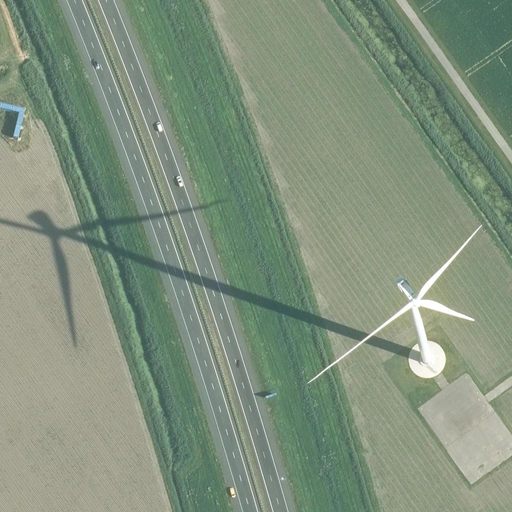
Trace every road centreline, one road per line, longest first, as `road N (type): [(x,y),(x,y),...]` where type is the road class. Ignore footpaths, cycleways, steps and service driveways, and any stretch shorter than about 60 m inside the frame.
road 1 (motorway): [(284,511),(207,265),(108,0)]
road 2 (motorway): [(75,0),(175,267),(248,511)]
